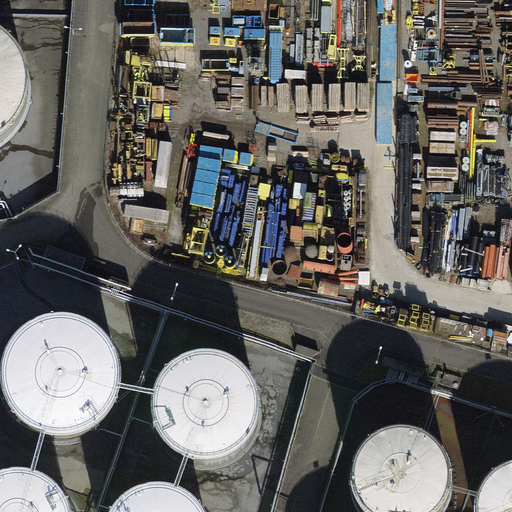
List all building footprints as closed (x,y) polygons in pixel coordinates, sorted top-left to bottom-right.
[(0,145),(15,134),(28,113),(31,89),(25,65),(10,46),(0,39),(0,145)] [(8,362),(4,384),(8,406),(20,425),(39,437),(61,441),(83,437),(101,425),(114,406),(118,384),(114,362),(101,344),(83,332),(61,327),(39,332),(20,344),(8,362)] [(156,395),(151,415),(155,435),(166,453),(183,464),(203,469),(223,465),(240,454),(252,438),(257,418),(253,397),(242,380),(225,368),(205,364),(185,367),(168,378),(156,395)] [(358,469),(354,488),(358,507),(360,511),(445,511),(449,507),(453,488),(449,469),(438,453),(422,443),(403,439),(384,443),(368,453),(358,469)] [(482,501),(479,511),(511,511),(511,473),(509,474),(493,485),(482,501)] [(0,511),(63,511),(54,496),(37,484),(17,480),(0,482),(0,511)] [(120,511),(193,511),(179,502),(159,497),(138,501),(121,511),(120,511)]
